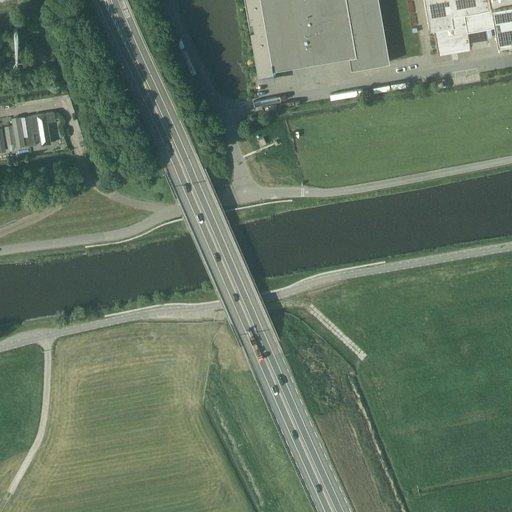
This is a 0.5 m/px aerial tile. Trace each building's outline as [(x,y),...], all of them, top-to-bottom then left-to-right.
[(389,61),(378,0),(244,0),(257,74),(273,72),(272,69),(348,55),(350,68),(389,61)] [(423,0),(429,29),(433,28),(437,48),(469,43),(466,24),(498,19),(495,6),(493,6),(491,0),(423,0)] [(511,0),(491,0),(493,6),(495,6),(496,6),(501,38),(511,36),(511,0)] [(18,16),(8,19),(10,24),(19,22),(18,16)] [(40,145),(51,143),(47,121),(55,120),(53,111),(31,115),(33,131),(37,130),(40,145)] [(15,142),(16,146),(24,145),(23,136),(21,136),(19,116),(11,117),(12,124),(4,125),(7,143),(15,142)] [(33,134),(23,136),(24,145),(25,146),(35,145),(33,134)]
